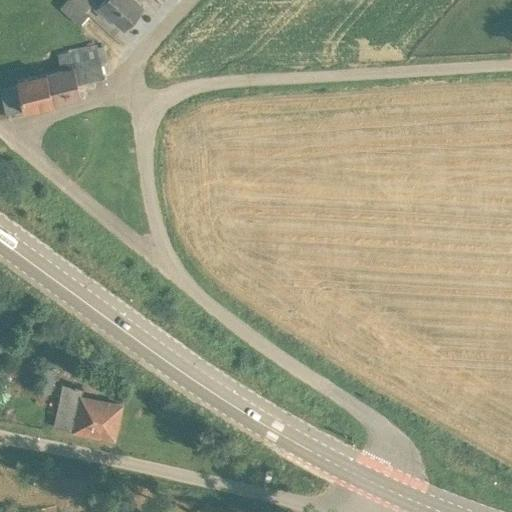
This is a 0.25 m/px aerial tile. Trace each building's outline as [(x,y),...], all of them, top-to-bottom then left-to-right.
[(59,0),(58,1),(78,19),(87,8),(84,5),(78,0),(59,0)] [(78,0),(84,5),(89,0),(92,0),(93,0),(92,1),(108,16),(111,13),(121,23),(141,0),(78,0)] [(0,82),(0,91),(4,108),(79,91),(76,77),(101,71),(98,56),(105,54),(102,41),(97,42),(96,39),(76,44),(75,42),(67,43),(67,45),(56,48),(59,62),(15,73),(16,78),(0,82)] [(54,362),(43,359),(37,383),(48,386),(54,362)] [(82,381),(61,377),(52,419),(112,432),(119,398),(80,390),(82,381)]
